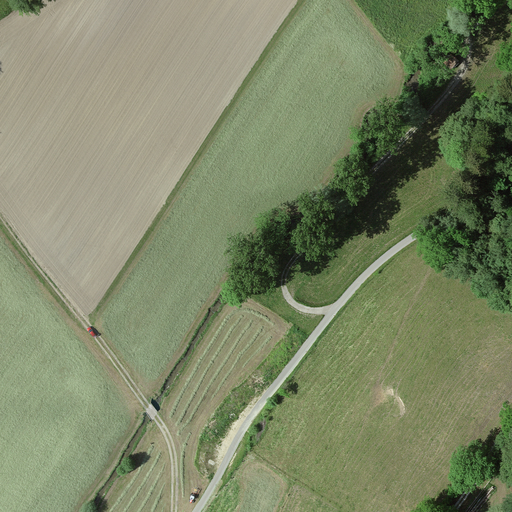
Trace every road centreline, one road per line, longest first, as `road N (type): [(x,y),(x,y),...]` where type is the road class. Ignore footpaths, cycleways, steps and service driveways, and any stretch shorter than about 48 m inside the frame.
road 1 (unclassified): [(196,511),(267,395),(364,275),(427,225),(511,179)]
road 2 (track): [(333,312),(292,303),(284,274),(467,70),(477,31),(465,0)]
road 3 (track): [(173,511),(175,466),(166,433),(0,214)]
